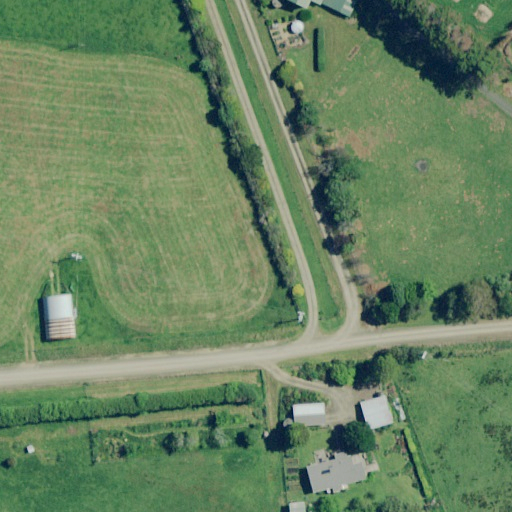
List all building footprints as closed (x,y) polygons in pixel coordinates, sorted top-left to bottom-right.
[(286,3),(282,0),(273,0),(270,3),(279,11),(286,3)] [(288,0),(306,9),(310,0),(313,0),(319,3),(320,0),(288,0)] [(328,0),(325,5),(350,19),(360,0),(328,0)] [(313,18),(306,10),(298,18),(306,25),(313,18)] [(305,29),(300,21),(290,27),(295,35),(305,29)] [(70,295),(41,299),(47,341),(77,337),(70,295)] [(386,395),(360,402),(368,430),(394,423),(386,395)] [(324,402),(294,406),(296,428),(326,424),(324,402)] [(308,467),(316,493),(370,479),(363,452),(308,467)] [(305,511),(304,503),(288,506),(289,511),(305,511)]
